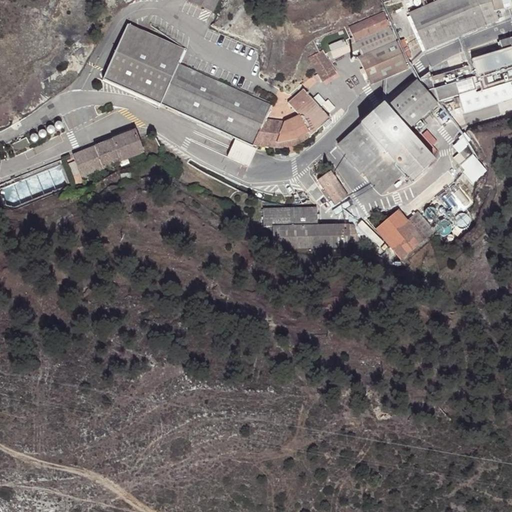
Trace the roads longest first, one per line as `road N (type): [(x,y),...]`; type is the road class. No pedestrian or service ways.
road 1 (unclassified): [(511,28),(421,67),(373,98),(309,158),(276,174),(243,173),(136,108)]
road 2 (unclassified): [(77,100),(120,20),(135,10),(175,14),(193,27),(200,49),(253,74)]
road 3 (track): [(147,511),(96,475),(0,446)]
